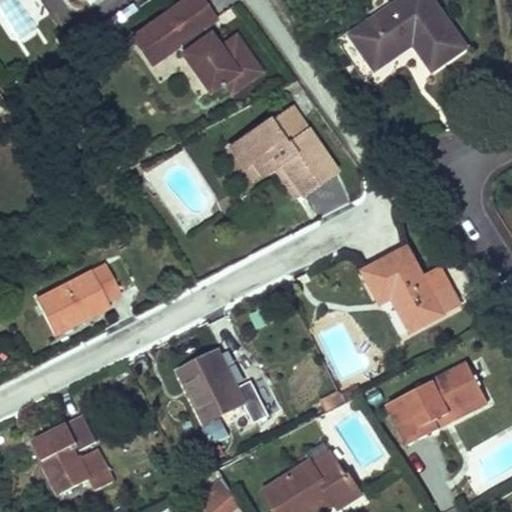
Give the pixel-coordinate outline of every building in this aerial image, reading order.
[(232,90),(259,71),(235,37),(218,49),(202,27),(214,18),(200,0),(185,0),(144,30),(162,56),(178,45),(184,53),(182,54),(209,91),(224,80),(232,90)] [(467,47),(434,0),(402,0),(353,35),(377,69),(410,48),(407,43),(414,40),(435,69),(467,47)] [(162,56),(144,30),(132,38),(151,64),(162,56)] [(293,105),(272,120),(287,143),(308,129),(293,105)] [(262,174),(273,166),(279,163),(301,194),(336,170),(308,129),(287,143),(272,120),(271,119),(229,148),(242,167),(252,161),(262,174)] [(252,180),(262,174),(252,161),(242,167),(252,180)] [(294,198),(301,194),(279,163),(273,166),(294,198)] [(321,216),(349,200),(335,176),(307,192),(321,216)] [(410,246),(406,248),(366,270),(383,302),(395,296),(413,329),(461,305),(443,269),(427,278),(410,246)] [(121,293),(107,265),(36,300),(53,333),(109,306),(106,300),(121,293)] [(413,329),(395,296),(383,302),(401,336),(413,329)] [(195,383),(214,419),(246,403),(256,422),(269,415),(252,381),(238,388),(219,350),(179,370),(187,387),(195,383)] [(441,429),(439,426),(437,420),(486,395),(470,362),(388,403),(409,445),(441,429)] [(206,423),(214,419),(195,383),(187,387),(206,423)] [(327,411),(346,402),(340,390),(321,400),(327,411)] [(489,401),(486,395),(437,420),(439,426),(489,401)] [(69,424),(40,438),(49,455),(43,458),(60,493),(90,478),(96,490),(114,481),(97,449),(81,457),(74,444),(94,434),(85,417),(69,425),(69,424)] [(34,441),(43,458),(49,455),(40,438),(34,441)] [(332,452),(314,463),(318,470),(336,458),(332,452)] [(279,511),(310,511),(319,506),(334,496),(338,502),(341,506),(363,492),(350,472),(346,474),(336,458),(318,470),(314,463),(312,460),(265,491),(279,511)] [(250,475),(242,464),(230,471),(237,483),(250,475)] [(204,497),(202,503),(201,511),(236,511),(244,507),(225,476),(204,497)] [(322,511),(338,502),(334,496),(319,506),(322,511)]
